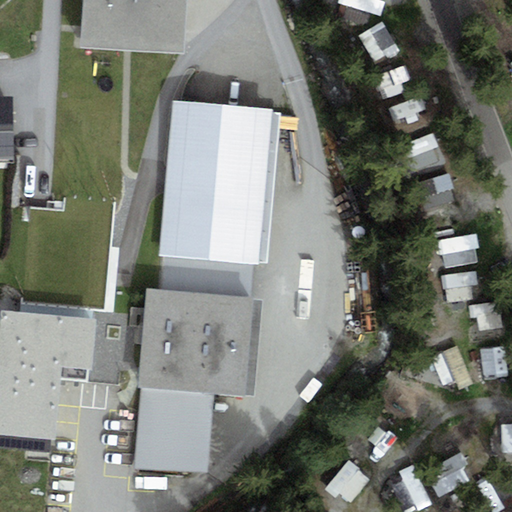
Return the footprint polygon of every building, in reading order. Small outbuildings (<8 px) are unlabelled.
[(183,54),(186,0),(83,0),(81,49),(183,54)] [(12,96),(0,96),(0,159),(14,160),(12,96)] [(272,111),(171,102),(157,255),(163,256),(254,263),(257,264),(258,260),(271,114),(272,111)] [(280,114),(271,114),(258,260),(266,261),(280,114)] [(442,270),(477,263),(472,237),(437,244),(442,270)] [(254,263),(163,256),(160,291),(252,298),(254,263)] [(473,274),(443,276),(446,309),(476,306),(473,274)] [(160,291),(146,290),(138,387),(141,387),(214,392),(244,395),(252,298),(160,291)] [(261,300),(252,298),(244,395),(254,397),(261,300)] [(500,332),(499,307),(475,308),(476,334),(500,332)] [(96,316),(0,308),(0,457),(47,461),(49,440),(56,441),(61,382),(120,387),(122,361),(93,359),(96,316)] [(500,355),(482,359),(489,385),(507,380),(500,355)] [(214,392),(141,387),(135,468),(208,474),(214,392)] [(425,474),(438,500),(471,483),(458,457),(425,474)] [(345,466),(330,494),(352,506),(368,478),(345,466)] [(404,511),(418,511),(433,501),(412,473),(389,490),(404,511)]
